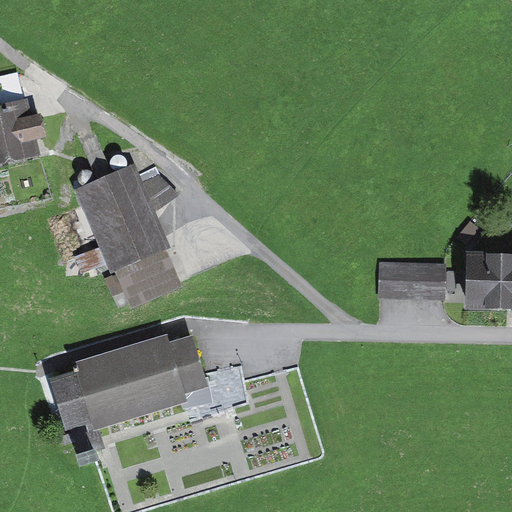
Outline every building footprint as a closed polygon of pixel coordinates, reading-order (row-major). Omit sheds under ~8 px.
[(28,102),(0,108),(0,169),(41,160),(37,144),(44,142),(39,119),(32,120),(28,102)] [(135,168),(72,192),(114,306),(178,282),(135,168)] [(511,258),(467,258),(465,316),(511,316),(511,258)] [(446,266),(379,264),(378,300),(445,302),(446,266)] [(169,349),(167,340),(73,368),(75,375),(48,383),(65,437),(70,435),(78,461),(95,456),(106,452),(100,434),(188,407),(185,398),(208,392),(192,342),(169,349)]
